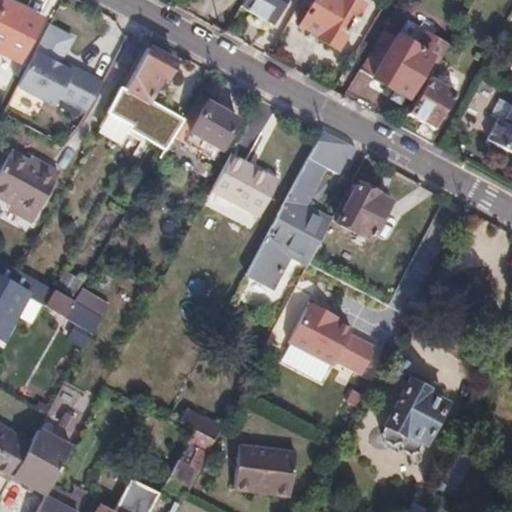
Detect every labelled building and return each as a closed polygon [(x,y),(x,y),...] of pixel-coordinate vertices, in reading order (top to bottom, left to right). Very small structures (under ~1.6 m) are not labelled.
[(241,0),(237,8),(268,26),(283,0),(241,0)] [(334,49),(359,6),(349,0),(313,0),(297,26),(334,49)] [(0,51),(18,60),(39,20),(5,2),(0,11),(0,51)] [(414,50),(382,31),(358,70),(404,98),(427,59),(436,65),(446,48),(447,46),(425,32),(414,50)] [(163,151),(181,123),(164,113),(161,117),(155,114),(157,110),(145,103),(159,76),(164,79),(172,64),(145,50),(123,92),(119,89),(105,116),(128,128),(148,139),(146,142),(163,151)] [(34,52),(16,87),(53,106),(57,98),(86,112),(102,82),(72,67),(70,71),(51,61),(34,52)] [(53,57),(51,61),(70,71),(72,67),(53,57)] [(428,78),(405,115),(431,130),(453,94),(428,78)] [(511,104),(510,105),(503,119),(498,116),(485,140),(511,154),(511,104)] [(205,106),(183,146),(212,162),(235,122),(205,106)] [(128,128),(105,116),(98,129),(121,141),(128,128)] [(460,130),(448,124),(444,131),(456,137),(460,130)] [(322,132),(262,244),(290,258),(306,267),(331,221),(304,207),(325,167),(335,172),(349,147),(322,132)] [(31,222),(56,178),(31,161),(29,164),(10,154),(0,171),(0,197),(11,204),(9,209),(31,222)] [(230,157),(211,193),(258,219),(278,184),(230,157)] [(367,241),(388,202),(356,185),(335,224),(367,241)] [(290,258),(262,244),(244,275),(272,290),(290,258)] [(44,306),(51,293),(0,263),(0,281),(24,294),(44,306)] [(371,292),(399,307),(409,286),(382,272),(371,292)] [(78,286),(63,277),(55,289),(71,298),(78,286)] [(0,337),(24,294),(0,281),(0,337)] [(63,317),(71,305),(51,293),(44,306),(63,317)] [(105,310),(77,294),(71,305),(99,320),(105,310)] [(99,320),(71,305),(63,317),(91,334),(99,320)] [(406,382),(376,442),(413,461),(418,450),(419,451),(442,404),(423,395),(424,392),(406,382)] [(12,478),(30,444),(0,427),(0,474),(10,480),(12,478)] [(70,449),(38,431),(30,444),(12,478),(25,485),(32,489),(45,496),(51,485),(70,449)] [(212,443),(193,433),(187,445),(195,450),(187,466),(178,461),(161,493),(168,497),(170,492),(182,499),(184,495),(212,443)] [(443,476),(437,489),(450,495),(476,444),(462,437),(443,476)] [(231,494),(249,496),(249,490),(272,492),(271,499),(287,501),(294,457),(237,449),(231,494)] [(32,489),(25,485),(23,489),(30,494),(32,489)] [(70,496),(51,485),(45,496),(44,497),(69,511),(80,511),(90,496),(75,487),(70,496)] [(249,490),(249,496),(271,499),(272,492),(249,490)] [(69,511),(44,497),(35,511),(69,511)]
